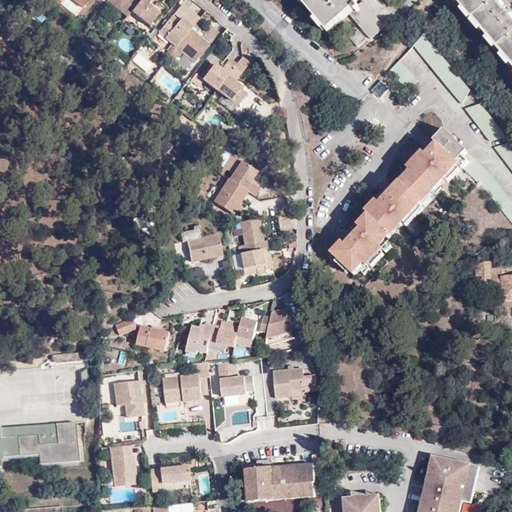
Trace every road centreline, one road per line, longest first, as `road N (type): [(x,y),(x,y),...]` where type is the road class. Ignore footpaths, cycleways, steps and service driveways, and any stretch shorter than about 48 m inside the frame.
road 1 (residential): [(205,0),(281,75),(301,175),(301,259),(280,284),(260,292),(178,303)]
road 2 (residential): [(227,511),(214,449),(155,444)]
